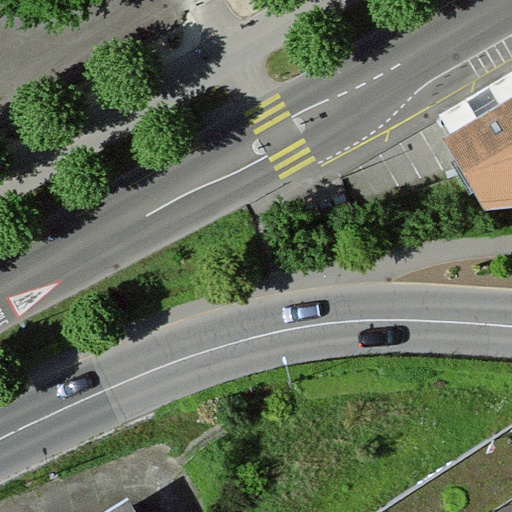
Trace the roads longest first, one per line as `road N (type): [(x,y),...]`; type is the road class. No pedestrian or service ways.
road 1 (tertiary): [(0,296),(511,6)]
road 2 (secondary): [(511,324),(331,322),(258,338),(144,372),(0,443)]
